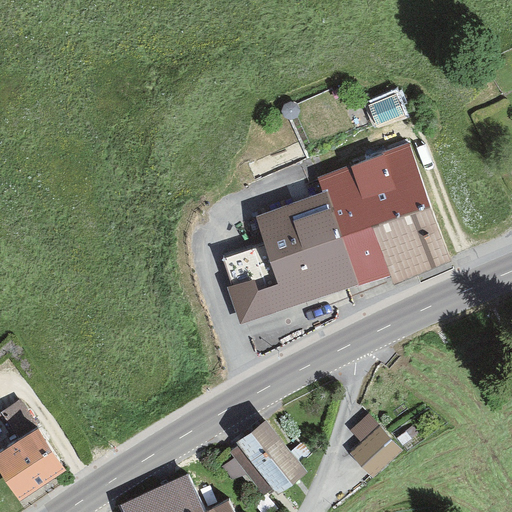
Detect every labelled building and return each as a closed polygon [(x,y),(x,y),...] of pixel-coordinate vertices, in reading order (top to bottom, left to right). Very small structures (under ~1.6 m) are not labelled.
[(385,130),(408,121),(399,99),(377,108),(385,130)] [(326,177),(365,289),(396,280),(397,284),(455,263),(415,147),(326,177)] [(278,319),(365,289),(326,177),(289,190),(296,209),(267,218),(289,286),(270,293),(278,319)] [(316,474),(277,422),(234,454),(272,506),(316,474)] [(374,479),(404,452),(381,427),(352,455),(374,479)] [(33,500),(79,472),(53,430),(7,458),(33,500)] [(244,511),(239,501),(217,511),(216,511),(198,473),(126,508),(128,511),(244,511)]
